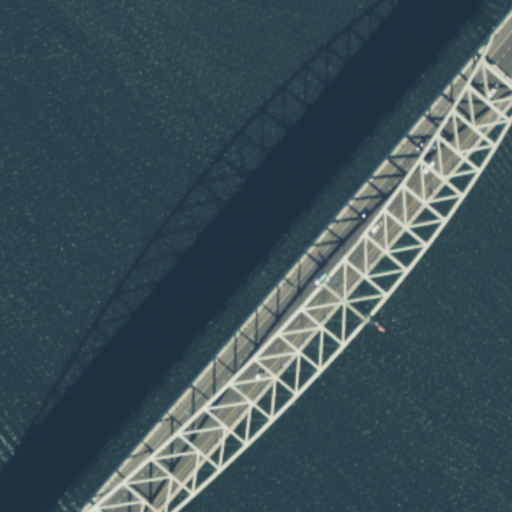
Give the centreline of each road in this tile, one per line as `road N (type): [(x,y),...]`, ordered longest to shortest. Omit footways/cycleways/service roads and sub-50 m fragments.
road 1 (motorway): [(73,511),(510,0)]
road 2 (motorway): [(322,216),(68,511)]
road 3 (motorway): [(506,0),(322,216)]
